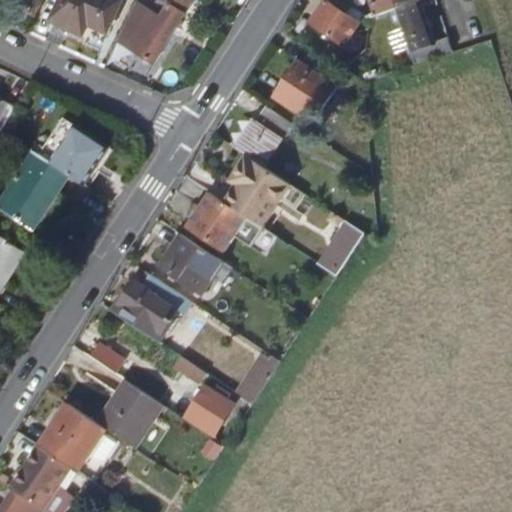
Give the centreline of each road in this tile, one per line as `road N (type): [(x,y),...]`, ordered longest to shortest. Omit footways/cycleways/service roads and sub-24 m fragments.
road 1 (unclassified): [(188,129),(0,416)]
road 2 (unclassified): [(0,42),(188,129)]
road 3 (unclassified): [(275,0),(188,129)]
